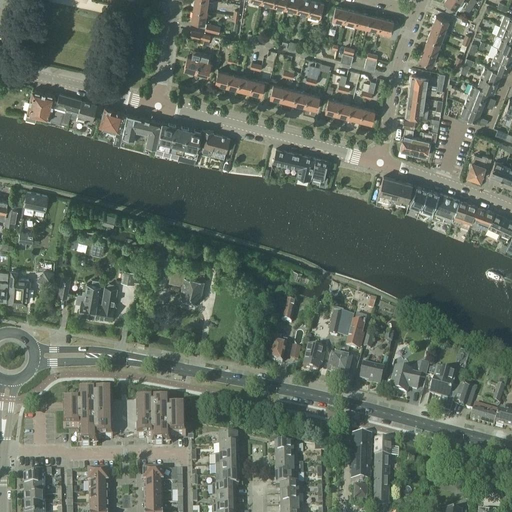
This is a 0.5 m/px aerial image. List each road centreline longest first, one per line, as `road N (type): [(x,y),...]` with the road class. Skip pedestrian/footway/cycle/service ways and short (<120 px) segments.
road 1 (secondary): [(511,446),(134,360),(34,356)]
road 2 (tertiary): [(379,163),(158,106)]
road 3 (residential): [(1,450),(184,454)]
road 4 (tertiary): [(158,106),(0,67)]
road 5 (residential): [(379,163),(397,65),(417,11)]
